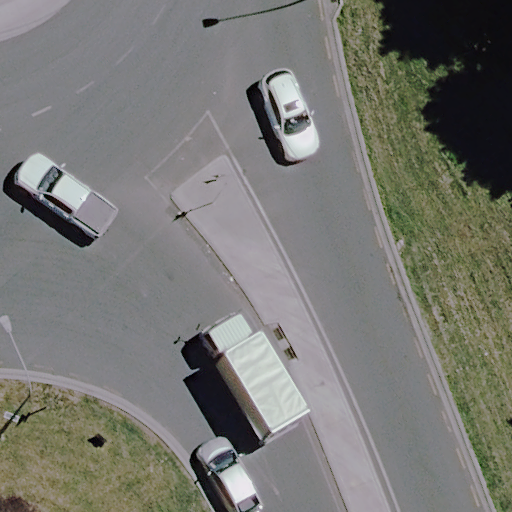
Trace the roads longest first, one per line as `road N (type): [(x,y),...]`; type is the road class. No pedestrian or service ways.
road 1 (tertiary): [(242,0),(441,511)]
road 2 (tertiary): [(300,511),(133,255),(19,139)]
road 3 (primary): [(155,0),(102,92),(19,139)]
